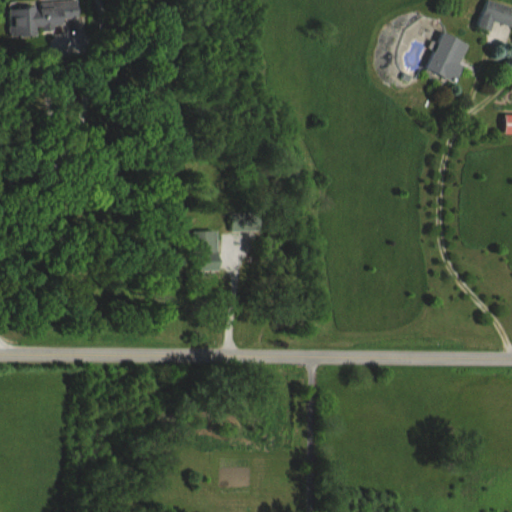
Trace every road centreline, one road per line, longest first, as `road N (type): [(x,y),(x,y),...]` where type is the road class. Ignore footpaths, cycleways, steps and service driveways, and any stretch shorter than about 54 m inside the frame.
road 1 (tertiary): [(511,358),(0,351)]
road 2 (track): [(0,255),(81,115),(86,54),(79,38)]
